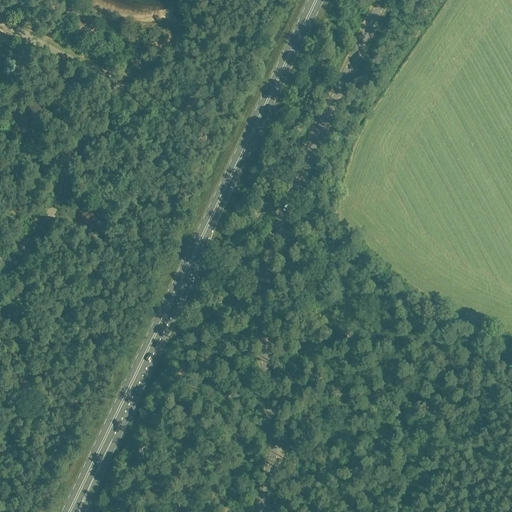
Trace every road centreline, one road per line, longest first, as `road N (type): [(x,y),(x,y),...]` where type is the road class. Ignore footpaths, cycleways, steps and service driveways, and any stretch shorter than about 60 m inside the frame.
road 1 (unclassified): [(258,511),(272,437),(262,335),(271,252),(285,199),(383,0)]
road 2 (primary): [(85,478),(317,0)]
road 3 (track): [(0,274),(54,205),(69,152),(103,129),(118,107),(111,79),(0,18)]
